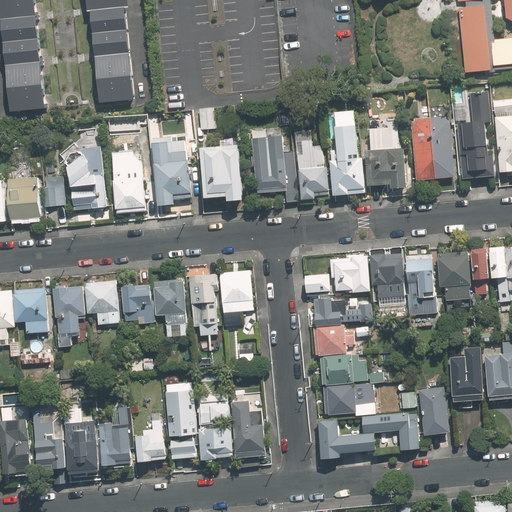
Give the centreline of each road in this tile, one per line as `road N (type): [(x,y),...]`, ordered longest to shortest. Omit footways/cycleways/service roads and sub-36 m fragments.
road 1 (residential): [(22,511),(296,485)]
road 2 (residential): [(0,257),(273,233)]
road 3 (residential): [(296,485),(273,233)]
road 4 (residential): [(273,233),(511,210)]
road 5 (residential): [(296,485),(511,466)]
